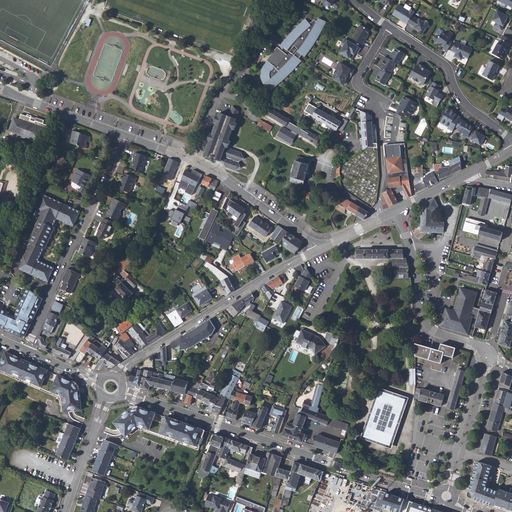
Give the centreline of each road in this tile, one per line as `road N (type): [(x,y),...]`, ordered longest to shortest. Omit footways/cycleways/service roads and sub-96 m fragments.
road 1 (secondary): [(121,390),(446,496)]
road 2 (tertiary): [(115,377),(319,249)]
road 3 (residential): [(125,135),(25,350)]
road 4 (residential): [(398,209),(427,324),(486,357)]
road 5 (residential): [(511,145),(462,102),(446,66),(387,27)]
road 6 (residential): [(191,159),(319,249)]
road 7 (residential): [(486,357),(446,496)]
road 8 (residential): [(0,88),(125,135)]
